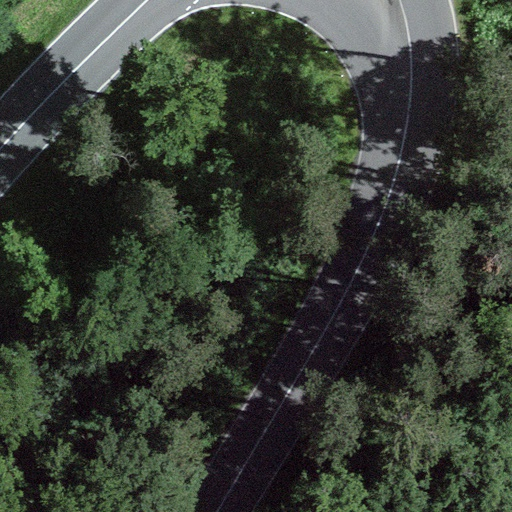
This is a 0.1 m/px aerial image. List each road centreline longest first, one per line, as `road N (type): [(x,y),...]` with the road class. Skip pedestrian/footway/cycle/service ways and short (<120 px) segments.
road 1 (secondary): [(220,511),(329,323),(394,180),(409,86),(392,0)]
road 2 (secondary): [(146,0),(0,149)]
